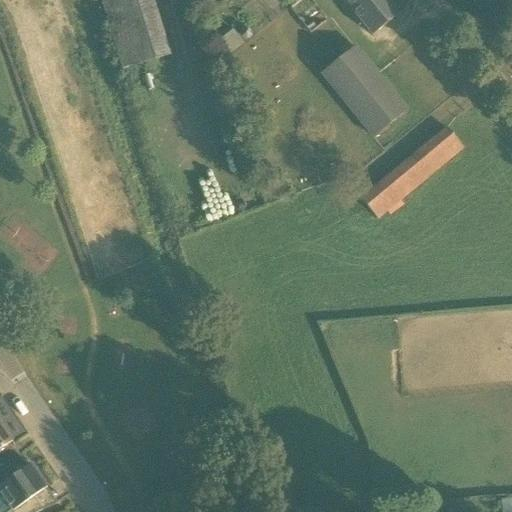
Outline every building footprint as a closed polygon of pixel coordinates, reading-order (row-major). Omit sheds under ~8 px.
[(152,0),(100,0),(122,71),(170,57),(152,0)] [(400,16),(386,0),(342,0),(373,37),(400,16)] [(244,28),(240,32),(241,38),(247,41),(252,37),(251,30),(244,28)] [(407,111),(355,49),(323,76),(373,138),(407,111)] [(376,220),(463,148),(448,129),(361,201),(376,220)] [(0,468),(0,469),(14,460),(5,447),(12,443),(0,425),(0,468)] [(30,465),(0,485),(0,511),(40,511),(42,511),(33,498),(46,489),(30,465)]
